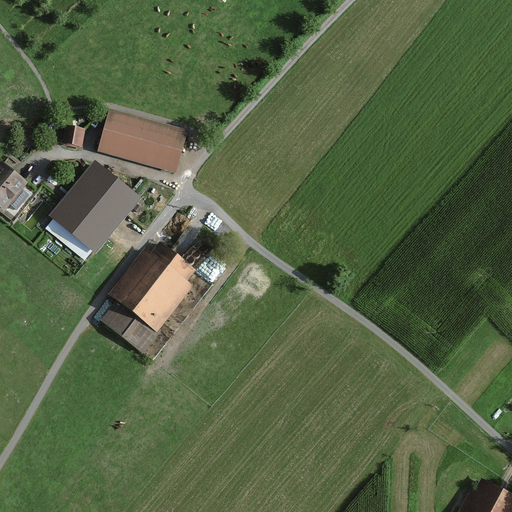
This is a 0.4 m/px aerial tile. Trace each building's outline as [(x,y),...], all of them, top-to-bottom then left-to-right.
[(187,133),(111,112),(101,151),(177,172),(187,133)] [(84,132),(66,129),(63,144),(81,148),(84,132)] [(32,133),(21,132),(20,142),(32,143),(32,133)] [(139,201),(96,165),(53,217),(96,252),(139,201)] [(27,186),(4,166),(0,170),(0,208),(4,212),(27,186)] [(151,256),(146,253),(112,297),(119,302),(105,321),(144,351),(193,289),(186,284),(195,273),(159,246),(151,256)] [(511,511),(511,497),(484,483),(478,495),(474,492),(463,511),(511,511)]
